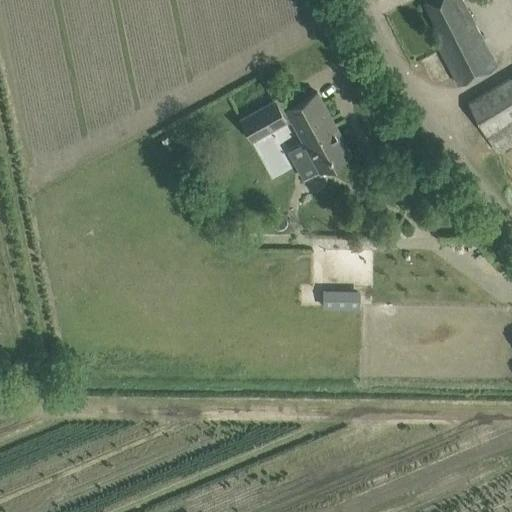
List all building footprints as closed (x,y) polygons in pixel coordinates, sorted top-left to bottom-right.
[(423,0),(441,33),(434,37),(459,83),(497,64),(475,23),(462,0),(423,0)] [(511,76),(486,92),(469,102),(486,134),(497,151),(511,141),(511,76)] [(302,99),(286,107),(292,118),(304,139),(305,140),(320,168),(320,169),(333,162),(351,152),(317,91),(302,99)] [(255,108),(240,116),(241,119),(247,128),(247,129),(253,140),(255,138),(288,121),(282,110),(275,97),(255,108)] [(323,293),(323,305),(360,306),(360,293),(323,293)]
